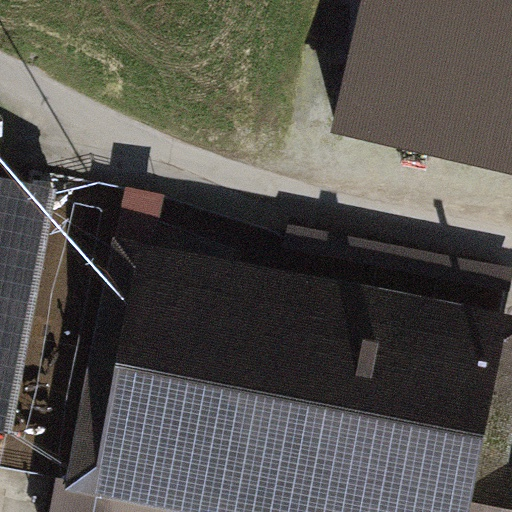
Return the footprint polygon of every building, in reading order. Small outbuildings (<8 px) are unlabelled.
[(511,6),(484,0),(366,0),(336,131),(511,170),(511,6)] [(53,194),(0,184),(0,432),(9,434),(53,194)] [(41,476),(78,483),(128,244),(153,248),(161,196),(126,188),(41,476)] [(288,275),(153,248),(145,286),(491,354),(468,470),(503,478),(511,433),(511,319),(498,317),(506,276),(296,236),(288,275)] [(128,244),(78,483),(118,491),(122,466),(248,490),(243,511),(460,511),(468,470),(491,354),(145,286),(153,248),(128,244)] [(503,478),(468,470),(460,511),(511,511),(511,480),(511,481),(503,478)]
